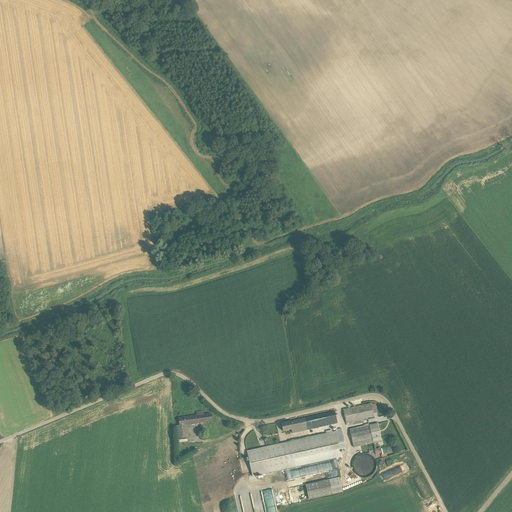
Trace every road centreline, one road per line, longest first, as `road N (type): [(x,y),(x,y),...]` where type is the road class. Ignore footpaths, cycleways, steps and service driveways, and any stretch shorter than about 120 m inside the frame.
road 1 (track): [(0,331),(115,278),(171,273),(331,224),(511,137)]
road 2 (unclassified): [(445,511),(390,406),(371,395),(250,421),(229,416),(169,373),(0,442)]
road 3 (track): [(81,0),(170,87),(195,126),(195,151),(216,162),(219,180),(231,188),(232,215),(257,247)]
